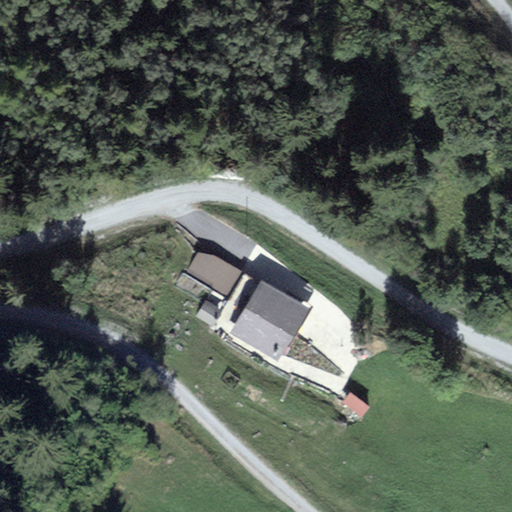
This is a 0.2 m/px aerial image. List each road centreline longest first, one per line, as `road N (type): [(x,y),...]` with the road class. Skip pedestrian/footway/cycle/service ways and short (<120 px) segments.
road 1 (track): [(511,360),(447,331),(285,223),(225,198),(159,206),(0,254)]
road 2 (track): [(0,314),(45,320),(131,358),(304,511)]
